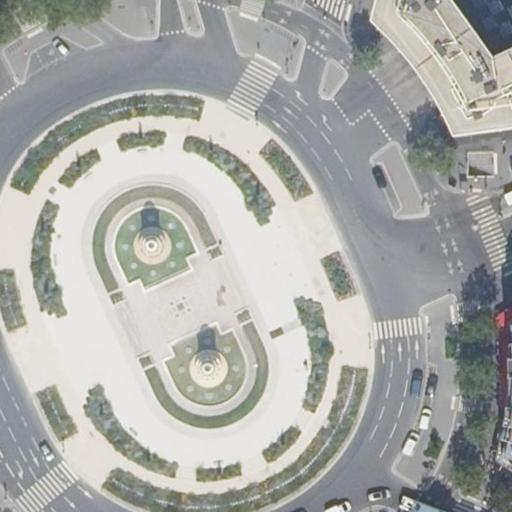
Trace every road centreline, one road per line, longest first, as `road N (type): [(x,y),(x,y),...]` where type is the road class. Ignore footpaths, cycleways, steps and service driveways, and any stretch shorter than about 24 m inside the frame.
road 1 (primary): [(356,474),(401,385),(402,324),(388,276)]
road 2 (primary): [(388,276),(343,169),(295,115)]
road 3 (primary): [(168,59),(76,77),(10,124)]
road 4 (primary): [(511,230),(388,276)]
road 5 (primary): [(0,410),(25,456),(76,511)]
road 6 (residential): [(295,115),(334,0)]
